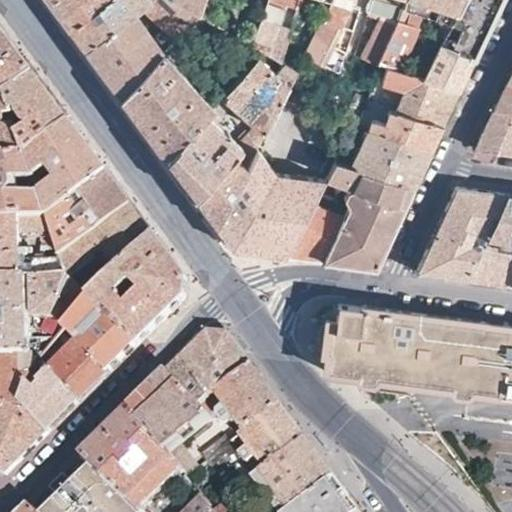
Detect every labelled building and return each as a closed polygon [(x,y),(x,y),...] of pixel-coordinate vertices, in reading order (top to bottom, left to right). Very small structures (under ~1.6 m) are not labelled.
[(48,0),(56,10),(84,46),(140,2),(142,0),(48,0)] [(157,2),(155,0),(142,0),(140,2),(145,11),(157,2)] [(190,0),(155,0),(157,2),(172,24),(178,32),(185,25),(201,7),(190,0)] [(190,0),(201,7),(206,11),(209,0),(190,0)] [(211,0),(209,0),(206,11),(216,17),(221,20),(226,4),(211,0)] [(331,0),(331,1),(322,19),(311,40),(304,53),(320,61),(342,17),(346,10),(349,3),(349,0),(387,0),(381,14),(370,38),(361,55),(375,62),(396,18),(404,0),(331,0)] [(415,0),(404,0),(396,18),(405,22),(415,0)] [(425,0),(449,8),(458,9),(462,0),(425,0)] [(462,0),(458,9),(445,34),(442,40),(474,56),(483,38),(497,7),(500,0),(462,0)] [(100,69),(120,95),(166,46),(159,35),(145,11),(140,2),(84,46),(100,69)] [(206,11),(201,7),(185,25),(198,37),(216,17),(206,11)] [(445,34),(458,9),(449,8),(437,31),(445,34)] [(396,18),(375,62),(380,64),(386,66),(396,69),(419,25),(405,22),(396,18)] [(0,96),(8,96),(37,74),(7,33),(0,23),(0,96)] [(166,46),(178,32),(172,24),(159,35),(166,46)] [(253,42),(232,27),(210,52),(231,84),(259,52),(263,47),(253,42)] [(423,77),(442,40),(445,34),(437,31),(433,29),(411,74),(423,77)] [(442,40),(423,77),(459,87),(467,70),(474,56),(442,40)] [(211,107),(166,46),(120,95),(143,126),(165,156),(205,113),(211,107)] [(259,52),(231,84),(222,95),(230,102),(249,118),(264,131),(290,82),(290,80),(259,52)] [(379,80),(401,91),(393,108),(442,122),(450,106),(459,87),(423,77),(411,74),(396,69),(386,66),(379,80)] [(296,69),(290,80),(290,82),(308,92),(316,77),(297,68),(296,69)] [(37,74),(8,96),(14,114),(22,110),(22,114),(23,118),(26,123),(29,126),(33,127),(22,134),(29,154),(73,122),(55,97),(37,74)] [(499,90),(492,105),(511,109),(511,79),(505,78),(499,90)] [(353,92),(343,110),(355,117),(365,98),(353,92)] [(222,95),(211,107),(205,113),(213,121),(230,102),(222,95)] [(8,96),(0,96),(0,154),(29,154),(22,134),(19,127),(8,127),(6,115),(14,114),(8,96)] [(510,151),(511,150),(511,109),(492,105),(484,121),(472,145),(510,151)] [(437,133),(442,122),(393,108),(382,129),(431,145),(437,133)] [(213,121),(205,113),(165,156),(178,173),(195,195),(230,153),(239,144),(232,138),(213,121)] [(239,144),(230,153),(245,170),(257,145),(264,131),(249,118),(232,138),(239,144)] [(41,185),(44,194),(51,215),(109,171),(91,146),(73,122),(29,154),(29,167),(33,167),(38,177),(58,162),(59,170),(57,172),(61,179),(49,187),(45,182),(41,185)] [(423,161),(431,145),(382,129),(369,126),(351,163),(413,181),(423,161)] [(300,167),(257,145),(245,170),(217,225),(223,233),(230,243),(260,247),(286,250),(312,200),(319,188),(326,175),(302,163),(300,167)] [(204,207),(217,225),(245,170),(230,153),(195,195),(204,207)] [(0,217),(51,215),(44,194),(23,194),(11,178),(38,178),(38,177),(33,167),(29,167),(29,154),(0,154),(0,217)] [(334,158),(326,175),(319,188),(337,197),(330,209),(343,216),(322,256),(342,258),(374,262),(386,237),(392,226),(413,181),(351,163),(334,158)] [(109,171),(51,215),(61,249),(63,254),(134,204),(123,190),(109,171)] [(504,189),(455,182),(433,226),(413,267),(437,271),(450,273),(464,275),(483,233),(488,225),(504,189)] [(511,189),(504,189),(488,225),(511,228),(509,237),(483,233),(464,275),(485,278),(511,281),(511,189)] [(304,253),(322,256),(343,216),(330,209),(312,200),(286,250),(304,253)] [(134,204),(63,254),(64,257),(69,275),(73,275),(97,256),(98,249),(103,245),(119,267),(155,233),(147,221),(134,204)] [(51,215),(0,217),(0,279),(28,277),(34,277),(69,275),(64,257),(25,259),(23,233),(43,232),(45,250),(61,249),(51,215)] [(188,277),(171,254),(155,233),(119,267),(91,294),(139,344),(163,320),(186,298),(188,277)] [(70,322),(91,294),(73,275),(69,275),(34,277),(35,316),(59,315),(70,322)] [(28,277),(0,279),(0,353),(32,351),(28,277)] [(125,357),(139,344),(91,294),(70,322),(66,327),(78,340),(110,372),(125,357)] [(337,299),(336,301),(334,318),(325,316),(324,333),(323,350),(329,351),(324,369),(434,384),(511,394),(511,322),(454,314),(363,301),(361,304),(337,299)] [(169,370),(201,402),(254,363),(241,346),(230,332),(210,331),(189,351),(169,370)] [(50,368),(82,400),(96,387),(110,372),(78,340),(50,368)] [(0,402),(23,401),(30,383),(36,366),(40,357),(42,351),(32,351),(0,353),(0,402)] [(44,353),(40,357),(45,362),(49,358),(44,353)] [(22,403),(51,432),(65,417),(82,400),(50,368),(45,362),(40,357),(36,366),(46,376),(39,382),(41,385),(36,390),(30,383),(23,401),(22,403)] [(230,421),(240,436),(284,404),(269,384),(254,363),(201,402),(215,416),(221,415),(225,422),(230,421)] [(129,409),(171,453),(186,441),(176,431),(179,426),(171,418),(177,411),(196,432),(215,416),(201,402),(169,370),(149,390),(129,409)] [(30,452),(51,432),(22,403),(23,401),(0,402),(0,469),(9,473),(30,452)] [(284,404),(240,436),(234,440),(230,443),(236,451),(239,449),(257,475),(310,438),(294,418),(284,404)] [(187,469),(171,453),(129,409),(104,433),(83,453),(94,465),(131,501),(141,511),(219,511),(214,505),(190,474),(186,478),(203,498),(188,511),(154,511),(149,507),(148,503),(181,470),(184,473),(187,469)] [(230,443),(234,440),(229,433),(203,452),(208,459),(213,456),(230,443)] [(310,438),(257,475),(256,476),(283,511),(290,511),(338,476),(320,452),(310,438)] [(199,466),(205,461),(188,439),(186,441),(171,453),(187,469),(190,472),(199,466)] [(230,443),(213,456),(219,464),(236,451),(230,443)] [(76,483),(105,511),(141,511),(131,501),(94,465),(76,483)] [(199,466),(190,472),(190,473),(190,474),(214,505),(224,498),(199,466)] [(62,497),(76,483),(64,471),(58,477),(50,485),(62,497)] [(338,476),(290,511),(364,511),(349,491),(338,476)] [(105,511),(76,483),(62,497),(46,511),(105,511)] [(41,511),(32,503),(22,511),(41,511)]
